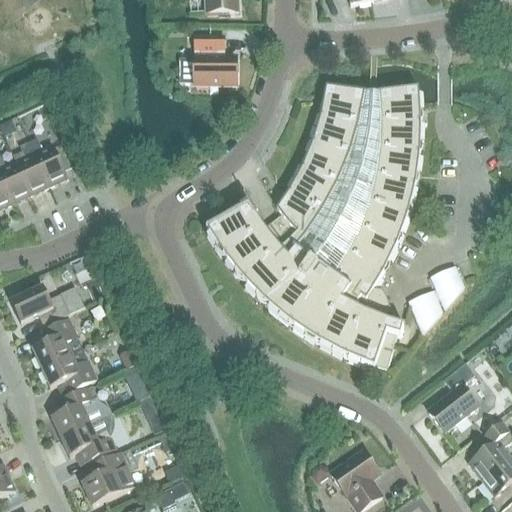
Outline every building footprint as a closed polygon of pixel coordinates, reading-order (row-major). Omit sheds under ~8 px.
[(205,0),(206,16),(238,15),(237,0),(205,0)] [(371,5),(370,0),(348,0),(350,10),(371,5)] [(224,40),(195,40),(195,89),(236,89),(236,60),(224,60),(224,40)] [(421,124),(420,106),(419,91),(379,96),(379,98),(366,97),(367,96),(326,90),(321,119),(313,145),(303,170),(290,194),(277,212),(282,219),(289,228),(273,243),(264,232),(257,220),(258,219),(250,205),(240,211),(241,213),(207,232),(224,260),(244,285),(266,308),(290,328),(316,346),(344,360),(375,373),(376,370),(387,373),(397,339),(401,341),(404,330),(390,326),(388,325),(390,317),(390,309),(387,301),(382,293),(374,292),(384,276),(398,248),(408,218),(416,187),(420,156),(421,124)] [(12,122),(0,128),(5,138),(11,135),(14,127),(12,122)] [(38,142),(29,146),(50,192),(69,183),(64,173),(55,152),(53,149),(43,154),(38,142)] [(50,192),(29,146),(21,150),(26,162),(16,166),(31,200),(50,192)] [(62,149),(55,152),(64,173),(72,170),(62,149)] [(31,200),(16,166),(7,171),(1,159),(0,159),(0,179),(13,208),(31,200)] [(0,214),(13,208),(0,179),(0,214)] [(465,292),(461,284),(455,270),(432,280),(446,313),(465,292)] [(95,282),(88,285),(95,300),(102,297),(95,282)] [(76,292),(50,304),(44,291),(11,306),(21,328),(39,320),(44,331),(85,311),(76,292)] [(434,295),(409,306),(423,338),(443,317),(434,295)] [(33,353),(42,373),(84,354),(70,323),(44,335),(49,346),(33,353)] [(98,384),(84,354),(42,373),(51,392),(67,385),(72,396),(98,384)] [(129,355),(122,358),(128,372),(135,369),(129,355)] [(453,396),(428,416),(445,438),(478,412),(462,391),(475,380),(465,367),(443,385),(453,396)] [(63,404),(68,415),(52,423),(61,442),(108,421),(93,390),(63,404)] [(113,432),(108,421),(61,442),(71,462),(83,456),(88,467),(117,453),(108,434),(113,432)] [(468,467),(482,484),(511,461),(504,452),(511,445),(511,439),(502,427),(483,441),(490,450),(468,467)] [(167,438),(160,441),(165,453),(172,450),(167,438)] [(131,454),(94,470),(84,475),(89,486),(83,489),(93,511),(136,491),(129,477),(139,473),(131,454)] [(347,501),(348,500),(355,511),(365,511),(382,501),(371,484),(380,478),(364,455),(331,478),(347,501)] [(511,461),(482,484),(495,501),(511,488),(511,461)] [(0,469),(0,502),(17,495),(4,468),(0,469)] [(313,474),(313,481),(318,487),(331,478),(326,471),(320,469),(313,474)] [(165,511),(177,507),(171,494),(158,500),(163,511),(165,511)]
